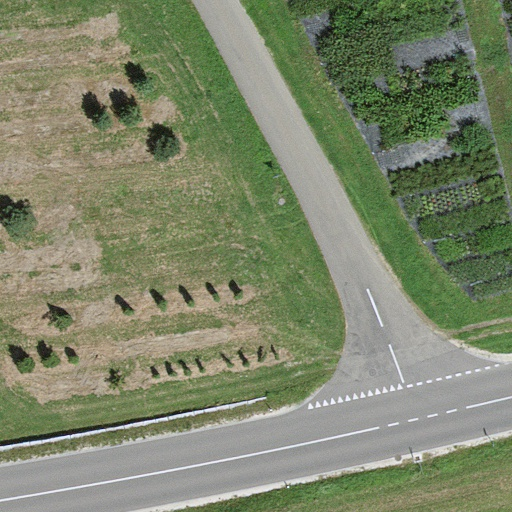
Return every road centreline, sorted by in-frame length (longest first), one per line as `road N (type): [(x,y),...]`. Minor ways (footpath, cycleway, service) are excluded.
road 1 (unclassified): [(210,0),(284,132),(417,419)]
road 2 (secondary): [(0,502),(417,419)]
